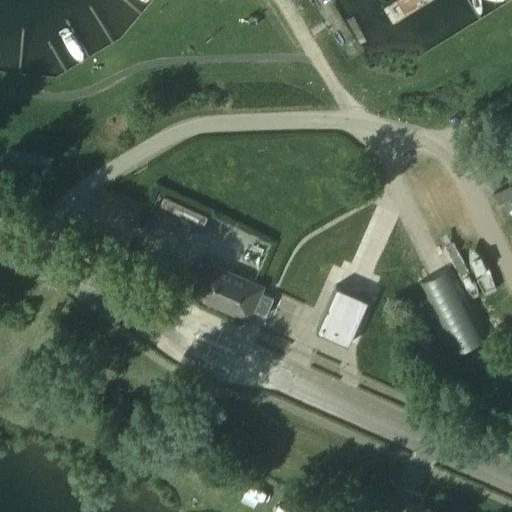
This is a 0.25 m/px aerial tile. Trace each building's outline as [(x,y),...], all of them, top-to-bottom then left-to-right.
[(201,237),(212,211),(157,188),(146,214),(201,237)] [(266,315),(270,306),(274,298),(262,293),(265,285),(205,259),(190,295),(249,322),(254,310),(266,315)] [(368,300),(337,286),(317,330),(348,344),(368,300)] [(235,345),(221,338),(214,354),(228,360),(235,345)] [(242,502),(254,508),(261,494),(249,488),(242,502)]
